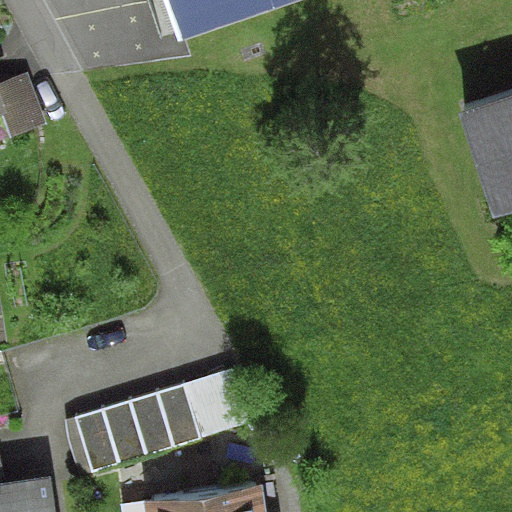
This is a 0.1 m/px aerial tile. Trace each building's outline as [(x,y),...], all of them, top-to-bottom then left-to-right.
[(511,0),(164,0),(176,33),(273,0),(511,0)] [(0,114),(6,131),(33,121),(18,79),(0,85),(0,114)] [(511,87),(463,104),(500,210),(511,205),(511,87)] [(196,436),(179,381),(152,389),(168,444),(196,436)] [(168,444),(152,389),(124,398),(141,452),(168,444)] [(141,452),(124,398),(97,406),(114,461),(141,452)] [(114,461),(97,406),(70,415),(87,469),(114,461)] [(254,511),(250,482),(146,496),(148,511),(254,511)] [(0,511),(47,511),(43,484),(0,490),(0,511)]
